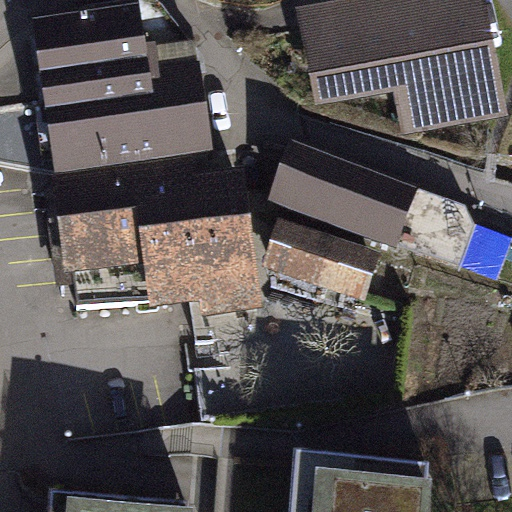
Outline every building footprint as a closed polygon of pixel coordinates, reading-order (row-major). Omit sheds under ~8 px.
[(82,21),(39,27),(60,176),(208,152),(195,47),(161,9),(132,13),(129,0),(96,0),(80,2),(82,21)] [(470,0),(442,0),(313,24),(327,97),(406,82),(414,120),(491,106),(470,0)] [(412,193),(293,150),(275,198),(394,241),(412,193)] [(187,167),(48,187),(60,277),(72,276),(76,309),(154,302),(155,305),(200,298),(201,310),(254,303),(238,184),(190,190),(187,167)] [(371,256),(285,228),(272,268),(357,296),(371,256)] [(425,511),(429,472),(317,464),(313,511),(425,511)] [(187,511),(188,510),(73,502),(71,511),(187,511)]
